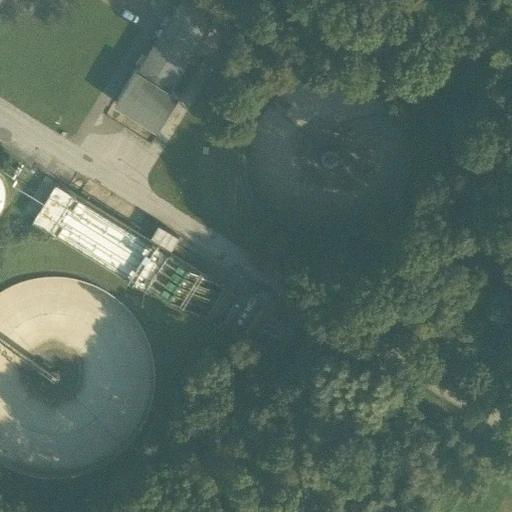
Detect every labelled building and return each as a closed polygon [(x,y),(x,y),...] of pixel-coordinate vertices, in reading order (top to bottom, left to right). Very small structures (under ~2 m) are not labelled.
[(182,0),(173,14),(139,68),(169,87),(218,9),(202,0),(182,0)] [(168,89),(169,87),(139,68),(138,70),(136,69),(115,103),(157,129),(178,95),(168,89)] [(356,74),(331,70),(313,72),(293,78),(273,91),(258,108),(249,126),(243,151),(245,177),(254,199),(267,217),(286,232),(314,243),(336,244),(361,239),(383,227),(399,211),(410,194),(417,167),(416,137),(405,112),(387,91),(372,80),(356,74)] [(164,250),(54,183),(31,219),(142,286),(164,250)] [(214,322),(232,292),(168,253),(150,283),(214,322)] [(34,274),(19,279),(0,288),(0,457),(13,465),(33,472),(56,474),(74,472),(94,466),(117,453),(135,434),(147,414),(154,390),(155,365),(150,340),(138,317),(123,299),(105,286),(88,278),(58,272),(34,274)] [(287,325),(239,297),(222,327),(270,354),(287,325)]
